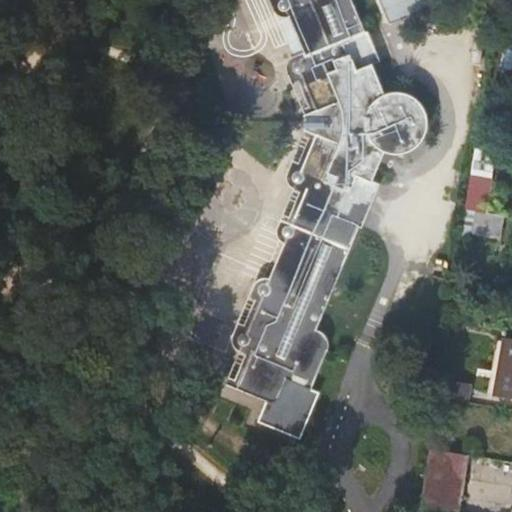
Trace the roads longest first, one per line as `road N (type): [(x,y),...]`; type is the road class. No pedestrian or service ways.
road 1 (track): [(0,274),(194,459),(275,511)]
road 2 (track): [(224,97),(151,63),(0,23)]
